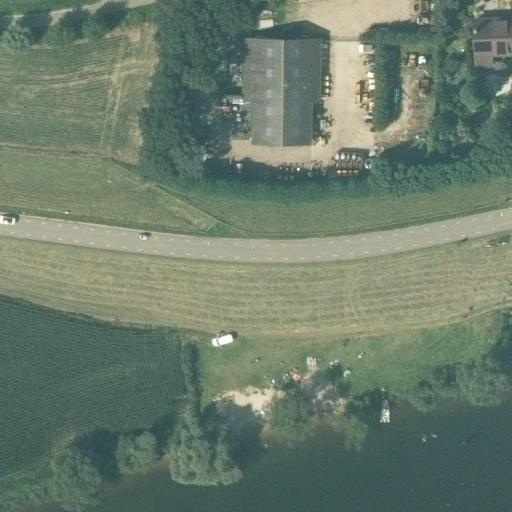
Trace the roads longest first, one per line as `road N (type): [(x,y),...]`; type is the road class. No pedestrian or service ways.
road 1 (tertiary): [(0,223),(250,251),(365,244),(511,218)]
road 2 (unclassified): [(0,23),(124,3)]
